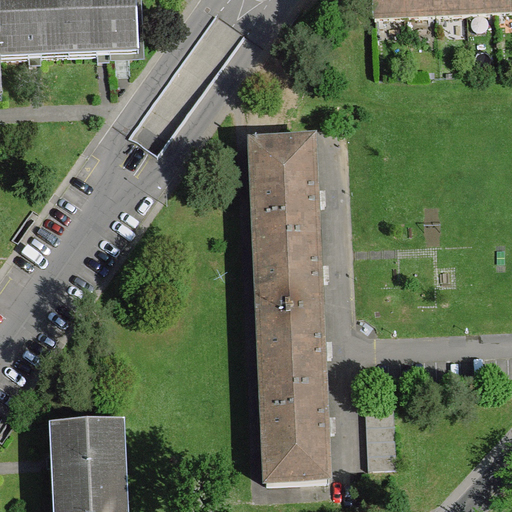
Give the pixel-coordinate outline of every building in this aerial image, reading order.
[(141,64),(138,0),(0,0),(0,105),(3,105),(2,70),(141,64)] [(511,0),(372,0),(373,21),(511,15),(511,0)] [(332,499),(317,147),(254,150),(269,501),(332,499)] [(366,417),(394,416),(394,403),(365,404),(366,417)] [(366,417),(367,432),(395,430),(394,416),(366,417)] [(125,511),(121,429),(51,433),(55,511),(125,511)] [(367,432),(367,446),(395,445),(395,430),(367,432)] [(367,446),(368,461),(396,460),(395,445),(367,446)] [(368,461),(369,476),(397,474),(396,460),(368,461)]
